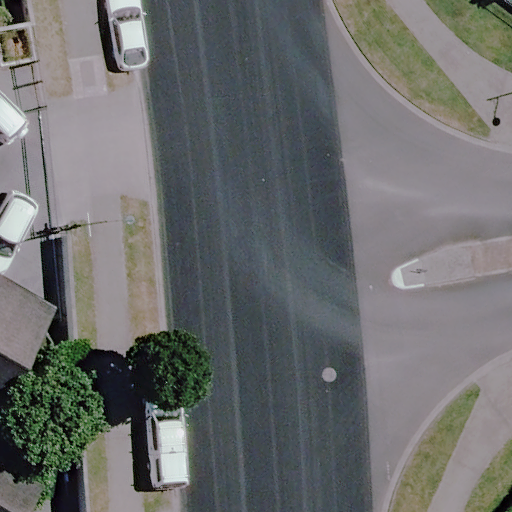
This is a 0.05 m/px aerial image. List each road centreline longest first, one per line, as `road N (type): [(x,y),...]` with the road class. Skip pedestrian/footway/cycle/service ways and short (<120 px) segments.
road 1 (tertiary): [(278,290),(231,0)]
road 2 (residential): [(278,290),(511,253)]
road 3 (tertiary): [(276,511),(278,290)]
